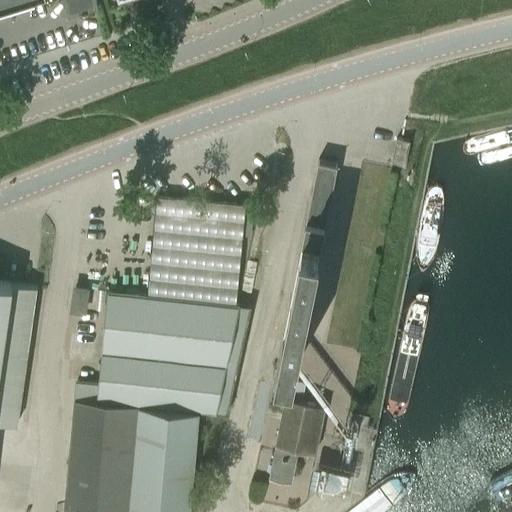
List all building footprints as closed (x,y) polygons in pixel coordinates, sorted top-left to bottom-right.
[(0,0),(0,10),(12,6),(27,9),(25,3),(33,0),(63,0),(68,13),(97,4),(95,0),(0,0)] [(411,141),(397,138),(393,162),(406,165),(411,141)] [(272,386),(287,389),(291,390),(294,373),(291,372),(293,366),(295,367),(338,163),(319,159),(276,363),(283,364),(282,371),(275,369),(272,386)] [(0,433),(14,436),(34,285),(0,280),(0,433)] [(89,287),(73,284),(69,311),(85,314),(89,287)] [(76,380),(75,397),(138,402),(214,409),(238,302),(108,290),(104,336),(102,363),(100,383),(76,380)] [(138,402),(75,397),(63,511),(188,511),(198,409),(138,404),(138,402)] [(275,443),(276,444),(269,477),(291,481),(298,448),(315,452),(324,406),(285,397),(275,443)]
